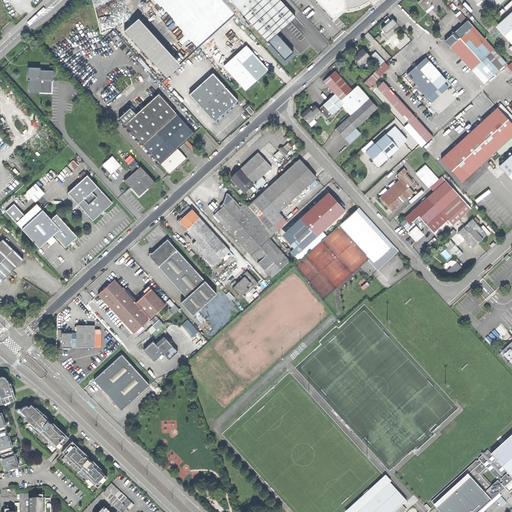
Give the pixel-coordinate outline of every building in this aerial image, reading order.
[(230,0),(242,14),(256,1),(257,0),(230,0)] [(280,0),(257,0),(256,1),(269,15),(282,2),(280,0)] [(316,0),(334,19),(347,8),(347,10),(354,9),(361,7),(368,3),(371,0),(316,0)] [(419,0),(418,2),(427,12),(440,0),(419,0)] [(490,0),(489,1),(496,9),(506,0),(490,0)] [(242,14),(255,27),(269,15),(256,1),(242,14)] [(255,27),(267,41),(295,17),(282,2),(269,15),(255,27)] [(511,11),(496,26),(511,44),(511,11)] [(457,17),(461,22),(467,17),(462,12),(457,17)] [(386,32),(397,23),(394,19),(382,27),(386,32)] [(444,40),(483,84),(506,63),(467,20),(454,31),(451,31),(451,34),(444,40)] [(124,31),(162,72),(170,64),(133,23),(124,31)] [(284,52),(293,62),(302,53),(313,44),(304,34),(284,52)] [(225,66),(245,89),(257,78),(267,69),(246,46),(225,66)] [(369,56),(362,49),(353,57),(355,59),(354,63),(360,63),(364,64),(364,61),(369,56)] [(370,56),(379,66),(384,61),(375,51),(370,56)] [(289,65),(293,62),(284,52),(280,55),(289,65)] [(425,58),(407,74),(427,97),(445,80),(425,58)] [(40,67),(27,67),(27,80),(30,80),(30,92),(51,92),(52,70),(40,70),(40,67)] [(324,81),(335,94),(341,101),(352,91),(335,71),(330,76),(324,81)] [(227,111),(238,101),(213,73),(189,94),(215,122),(227,111)] [(379,85),(426,143),(433,137),(386,80),(379,85)] [(344,104),(353,114),(370,99),(358,86),(352,91),(341,101),(344,104)] [(124,124),(143,144),(177,113),(158,93),(135,114),(124,124)] [(327,119),(344,104),(341,101),(335,94),(318,109),(322,113),(327,119)] [(340,133),(344,138),(349,134),(378,108),(370,99),(353,114),(336,129),(340,133)] [(511,116),(500,103),(496,107),(511,124),(511,116)] [(314,119),(322,113),(318,109),(315,106),(310,110),(309,108),(301,115),(304,119),(306,118),(309,122),(313,118),(314,119)] [(118,117),(124,124),(135,114),(129,107),(118,117)] [(440,158),(462,181),(511,135),(511,124),(496,107),(440,158)] [(178,148),(195,133),(177,113),(143,144),(170,174),(178,167),(187,159),(178,148)] [(395,126),(386,135),(398,149),(408,140),(395,126)] [(353,138),(349,134),(344,138),(348,142),(353,138)] [(372,159),(379,166),(398,149),(386,135),(366,152),(372,159)] [(288,142),(283,147),(288,153),(293,148),(288,142)] [(283,147),(279,150),(285,156),(288,153),(283,147)] [(279,150),(274,155),(279,160),(285,156),(279,150)] [(239,170),(253,185),(253,184),(261,177),(272,167),(258,152),(248,161),(239,170)] [(511,153),(493,170),(499,176),(504,172),(510,167),(511,169),(511,153)] [(111,173),(121,165),(113,155),(103,163),(111,173)] [(308,169),(299,160),(294,164),(290,168),(262,194),(278,212),(288,204),(316,178),(308,169)] [(147,188),(154,182),(137,162),(130,169),(133,173),(125,180),(139,196),(147,188)] [(385,204),(389,208),(391,207),(394,210),(395,208),(396,209),(398,207),(397,207),(413,192),(408,186),(414,181),(406,173),(407,171),(404,168),(397,174),(401,178),(379,198),(385,204)] [(244,193),(253,185),(239,170),(230,178),(244,193)] [(113,203),(87,175),(67,193),(93,221),(99,215),(98,215),(100,212),(102,214),(103,213),(105,212),(103,210),(105,208),(106,209),(113,203)] [(265,181),(261,177),(253,184),(257,188),(265,181)] [(459,194),(446,180),(427,197),(440,211),(459,194)] [(26,192),(35,202),(44,193),(36,184),(26,192)] [(336,200),(328,192),(300,218),(317,236),(345,210),(336,200)] [(226,193),(223,203),(225,205),(232,198),(228,194),(226,193)] [(291,207),(288,204),(278,212),(262,194),(252,202),(272,224),(291,207)] [(466,203),(459,194),(440,211),(448,220),(466,203)] [(420,230),(440,211),(427,197),(409,214),(406,216),(399,222),(406,229),(412,236),(417,232),(420,230)] [(214,215),(251,256),(270,239),(269,238),(253,220),(240,207),(232,198),(225,205),(221,208),(214,215)] [(245,202),(240,207),(253,220),(257,216),(245,202)] [(16,223),(22,229),(42,210),(37,204),(16,223)] [(182,217),(192,207),(189,204),(179,214),(182,217)] [(296,213),(291,207),(272,224),(268,228),(273,234),(296,213)] [(361,207),(341,223),(374,262),(393,245),(361,207)] [(192,244),(212,266),(229,251),(192,209),(185,215),(182,218),(179,221),(181,223),(196,240),(192,244)] [(76,236),(56,214),(51,219),(42,210),(22,229),(39,248),(53,235),(64,247),(65,247),(68,243),(73,239),(76,236)] [(257,216),(253,220),(269,238),(273,234),(268,228),(257,216)] [(304,248),(317,236),(300,218),(287,230),(300,243),(304,248)] [(472,247),(486,234),(477,224),(472,219),(472,218),(457,231),(466,241),(472,247)] [(282,234),(295,248),(300,243),(287,230),(282,234)] [(416,241),(420,236),(417,232),(412,236),(416,241)] [(0,283),(24,260),(3,239),(0,241),(0,283)] [(149,256),(158,267),(177,250),(167,239),(158,248),(152,253),(150,255),(149,256)] [(290,261),(270,239),(251,256),(272,278),(290,261)] [(444,244),(449,249),(455,244),(450,239),(444,244)] [(299,252),(304,248),(300,243),(295,248),(299,252)] [(462,253),(457,247),(452,252),(457,258),(462,253)] [(177,250),(158,267),(186,298),(181,303),(193,316),(217,294),(177,250)] [(444,265),(452,275),(463,267),(454,257),(444,265)] [(233,288),(241,296),(253,286),(254,287),(259,283),(247,271),(243,274),(245,277),(233,288)] [(140,277),(147,284),(152,279),(145,272),(140,277)] [(107,287),(98,295),(134,334),(151,319),(136,302),(115,279),(107,287)] [(151,289),(136,302),(151,319),(166,305),(151,289)] [(154,325),(149,328),(152,333),(164,324),(157,315),(150,320),(154,325)] [(493,345),(508,331),(501,324),(486,338),(493,345)] [(71,333),(62,333),(61,347),(71,347),(71,344),(76,344),(76,347),(94,348),(95,325),(84,325),(76,325),(76,335),(71,335),(71,333)] [(164,337),(156,345),(158,347),(166,339),(164,337)] [(166,339),(158,347),(161,351),(163,353),(169,360),(178,353),(166,339)] [(144,349),(152,359),(161,351),(158,347),(156,345),(153,341),(148,345),(144,349)] [(511,343),(501,354),(511,366),(511,343)] [(154,361),(163,353),(161,351),(152,359),(154,361)] [(149,385),(121,354),(94,380),(103,390),(107,394),(114,406),(116,405),(121,410),(149,385)] [(0,398),(1,403),(15,399),(13,392),(11,386),(9,383),(7,380),(5,377),(2,376),(0,376),(0,398)] [(25,415),(24,417),(28,421),(30,423),(32,425),(31,426),(45,440),(47,439),(48,440),(50,442),(58,449),(69,437),(55,424),(53,426),(50,424),(51,423),(47,419),(48,418),(36,407),(35,408),(31,404),(28,407),(27,406),(23,407),(20,410),(25,415)] [(23,417),(24,417),(25,415),(20,410),(23,407),(15,409),(23,417)] [(8,410),(2,413),(10,439),(17,437),(8,410)] [(0,442),(10,439),(2,413),(0,413),(0,442)] [(496,450),(492,454),(511,476),(511,429),(503,437),(507,442),(497,451),(496,450)] [(23,457),(17,437),(10,439),(19,466),(29,463),(23,457)] [(19,466),(10,439),(0,442),(0,450),(0,451),(1,454),(2,457),(3,460),(1,461),(3,468),(5,467),(6,470),(19,466)] [(73,441),(62,452),(69,459),(71,461),(70,463),(86,479),(88,477),(94,483),(98,487),(107,477),(105,474),(97,466),(98,465),(95,462),(93,464),(90,461),(91,460),(90,459),(88,458),(87,459),(86,458),(88,456),(73,441)] [(478,458),(479,459),(506,488),(510,493),(511,491),(511,476),(492,454),(488,449),(478,458)] [(431,500),(441,511),(478,511),(506,488),(479,459),(477,460),(477,459),(431,500)] [(106,473),(98,465),(97,466),(105,474),(106,473)] [(387,475),(346,511),(404,511),(407,510),(402,505),(407,501),(391,483),(392,481),(387,475)] [(111,483),(106,488),(128,509),(134,504),(111,483)] [(121,511),(125,511),(128,509),(106,488),(101,493),(121,511)] [(33,499),(29,499),(29,506),(28,511),(44,511),(44,499),(41,499),(33,499)]
